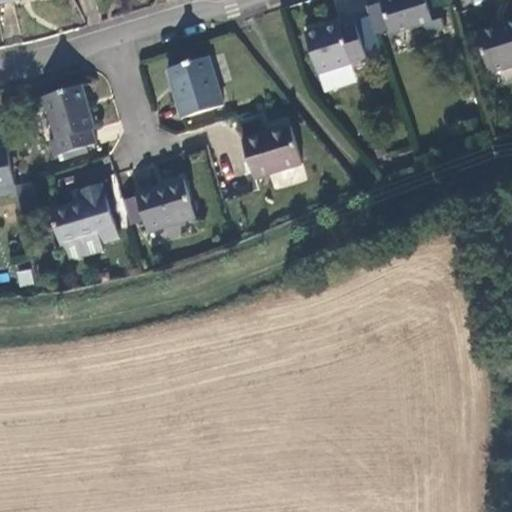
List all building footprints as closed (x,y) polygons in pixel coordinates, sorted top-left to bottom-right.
[(431,13),(426,0),(385,0),(382,1),(382,3),(367,7),(376,36),(391,31),(392,35),(427,24),(429,33),(444,28),(439,11),(431,13)] [(368,61),(356,21),(341,25),(341,23),(306,33),(319,73),(352,63),(353,66),(368,61)] [(511,22),(477,33),(490,74),(511,67),(511,22)] [(178,103),(182,119),(225,106),(210,57),(170,70),(180,103),(178,103)] [(51,142),(56,157),(99,144),(94,130),(97,129),(84,86),(45,97),(58,139),(51,142)] [(462,120),(467,136),(481,131),(477,116),(462,120)] [(291,126),(244,141),(255,179),(303,165),(291,126)] [(0,197),(18,194),(16,185),(7,144),(0,145),(0,197)] [(186,180),(137,195),(138,198),(145,220),(149,233),(197,218),(186,180)] [(27,181),(16,185),(18,194),(19,203),(31,200),(27,181)] [(102,243),(120,238),(101,184),(82,190),(86,200),(51,211),(63,248),(66,246),(100,236),(102,243)] [(145,220),(138,198),(124,202),(131,225),(145,220)] [(102,243),(100,236),(66,246),(71,261),(104,252),(102,243)]
